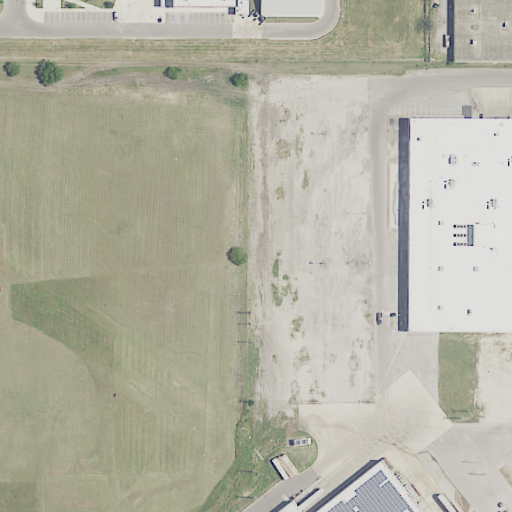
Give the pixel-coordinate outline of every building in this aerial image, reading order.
[(160,0),(160,5),(177,5),(177,12),(248,12),(247,0),(160,0)] [(320,0),(260,0),(260,16),(321,15),(320,0)] [(511,61),(511,0),(453,0),(453,61),(511,61)] [(407,120),(511,120),(511,331),(407,331),(407,120)] [(284,511),(296,503),(303,511),(307,511),(378,457),(420,511),(284,511)]
